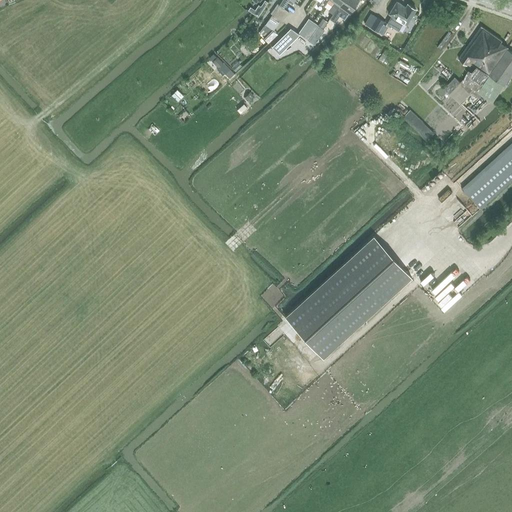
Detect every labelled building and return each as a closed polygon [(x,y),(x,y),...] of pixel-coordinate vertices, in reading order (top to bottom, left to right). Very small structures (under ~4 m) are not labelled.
[(343,0),(330,0),(335,3),(328,11),(333,15),(343,0)] [(343,0),(333,15),(329,20),(334,24),(339,17),(344,20),(356,4),(357,3),(359,0),(343,0)] [(415,9),(406,3),(404,6),(396,1),(387,14),(390,16),(386,24),(398,31),(403,23),(406,25),(415,9)] [(289,12),(283,8),(279,5),(275,10),(285,17),(289,12)] [(275,10),(272,15),(280,21),(281,21),(285,17),(275,10)] [(511,30),(489,14),(466,47),(458,58),(468,65),(472,60),(490,73),(497,61),(511,41),(511,30)] [(372,24),(371,27),(378,32),(384,21),(377,17),(372,24)] [(305,23),(306,24),(315,30),(318,25),(308,19),(305,23)] [(264,22),(259,31),(265,35),(270,26),(264,22)] [(315,30),(306,24),(305,23),(301,28),(311,35),(315,30)] [(325,30),(318,26),(308,40),(314,45),(325,30)] [(289,27),(286,32),(293,35),(296,30),(289,27)] [(311,35),(301,28),(298,33),(308,40),(311,35)] [(272,29),(263,37),(268,41),(276,34),(272,29)] [(368,47),(372,40),(363,35),(359,42),(368,47)] [(244,46),(239,49),(244,58),(249,55),(244,46)] [(511,52),(507,49),(490,74),(478,67),(474,73),(471,71),(463,81),(478,91),(477,92),(479,93),(478,94),(475,91),(473,94),(471,92),(470,93),(471,94),(462,104),(469,111),(483,96),(492,102),(511,74),(511,52)] [(383,50),(377,58),(381,61),(387,53),(383,50)] [(215,57),(211,62),(229,76),(233,71),(215,57)] [(240,111),(246,106),(243,102),(237,107),(240,111)] [(481,108),(486,114),(492,108),(486,102),(481,108)] [(153,135),(159,129),(152,123),(146,129),(153,135)] [(511,179),(511,147),(464,191),(480,208),(511,179)] [(449,217),(460,207),(456,202),(444,213),(449,217)] [(411,277),(374,236),(285,317),(323,358),(411,277)]
